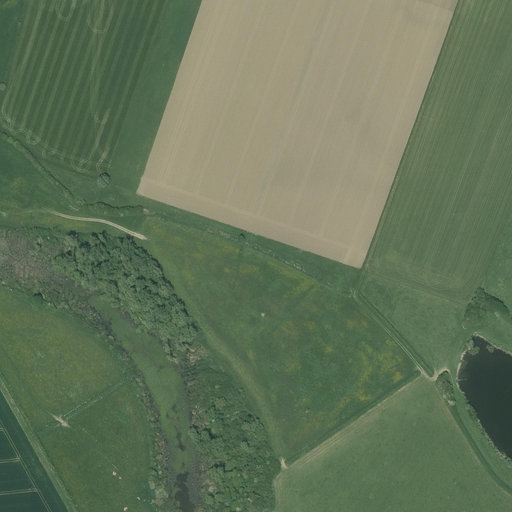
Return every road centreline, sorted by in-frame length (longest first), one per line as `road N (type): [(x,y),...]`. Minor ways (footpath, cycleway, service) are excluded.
road 1 (track): [(423,371),(355,295),(461,0)]
road 2 (track): [(173,282),(191,301),(271,314),(356,297)]
